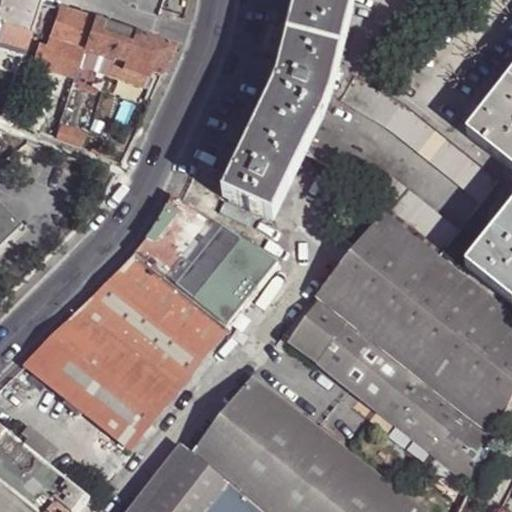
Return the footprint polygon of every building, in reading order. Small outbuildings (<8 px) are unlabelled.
[(27,39),(36,10),(0,0),(0,57),(19,63),(27,39)] [(347,179),(441,253),(459,232),(363,157),(319,131),(334,98),(356,11),(356,0),(305,0),(306,4),(303,16),(289,72),(286,84),(279,98),(249,160),(239,183),(229,203),(268,222),(301,153),(307,157),(347,179)] [(306,4),(305,0),(294,0),(295,1),(291,13),(297,14),(303,16),(306,4)] [(47,45),(57,17),(36,10),(27,39),(47,45)] [(282,70),(289,72),(303,16),(297,14),(282,70)] [(84,54),(92,28),(57,17),(47,45),(46,49),(38,50),(32,67),(74,80),(76,75),(78,67),(84,54)] [(161,81),(174,53),(92,28),(84,54),(103,61),(99,75),(108,78),(108,76),(112,64),(161,81)] [(159,85),(161,81),(112,64),(108,76),(149,90),(152,82),(159,85)] [(85,70),(78,67),(76,75),(82,78),(85,70)] [(274,94),(279,98),(286,84),(289,72),(282,70),(277,69),(273,81),(269,91),(274,94)] [(511,75),(466,137),(511,172),(511,75)] [(498,181),(435,131),(408,109),(356,78),(352,86),(346,82),(336,100),(390,132),(480,203),(498,181)] [(150,106),(159,85),(152,82),(149,90),(143,103),(150,106)] [(4,107),(11,109),(18,90),(10,89),(9,92),(4,107)] [(0,95),(0,107),(4,109),(4,107),(9,92),(2,90),(0,95)] [(244,157),(249,160),(279,98),(274,94),(244,157)] [(1,119),(7,121),(11,109),(4,107),(4,109),(1,119)] [(82,136),(58,126),(53,140),(77,150),(82,136)] [(274,225),(307,157),(301,153),(268,222),(274,225)] [(233,180),(239,183),(249,160),(244,157),(238,154),(227,177),(233,180)] [(223,200),(229,203),(239,183),(233,180),(223,200)] [(138,255),(25,367),(67,401),(83,413),(130,452),(277,267),(172,198),(164,215),(154,234),(138,255)] [(511,208),(465,269),(511,305),(511,208)] [(0,250),(20,231),(0,210),(0,250)] [(440,256),(386,212),(383,217),(437,259),(440,256)] [(511,317),(437,259),(383,217),(382,215),(317,297),(321,300),(495,437),(511,400),(511,317)] [(299,322),(302,325),(320,302),(316,299),(299,322)] [(472,487),(495,437),(321,300),(320,302),(302,325),(288,344),(313,362),(448,468),(472,487)] [(417,511),(252,381),(191,458),(226,487),(228,485),(259,511),(417,511)] [(83,413),(67,401),(64,405),(80,417),(83,413)] [(31,428),(19,443),(48,468),(60,452),(31,428)] [(0,442),(0,511),(83,511),(90,503),(48,468),(19,443),(7,434),(0,442)] [(148,511),(191,458),(181,450),(132,511),(148,511)] [(148,511),(207,511),(226,487),(191,458),(148,511)] [(462,509),(472,487),(448,468),(432,488),(455,505),(462,509)] [(259,511),(228,485),(226,487),(207,511),(259,511)] [(100,511),(90,503),(83,511),(100,511)]
